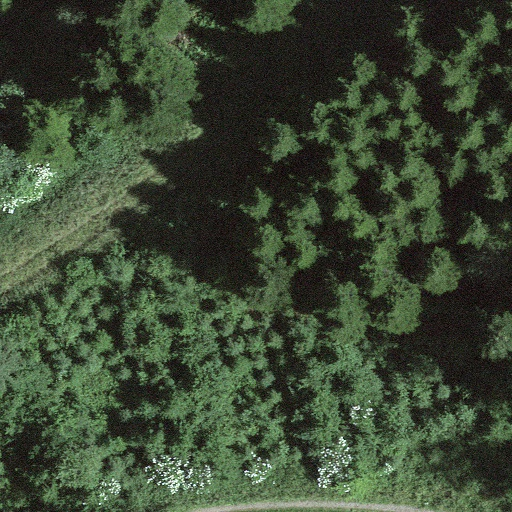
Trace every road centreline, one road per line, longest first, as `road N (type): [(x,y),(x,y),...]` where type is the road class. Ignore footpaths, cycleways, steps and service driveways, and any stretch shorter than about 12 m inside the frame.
road 1 (track): [(372,0),(186,147),(0,277)]
road 2 (track): [(184,511),(291,501),(445,511)]
